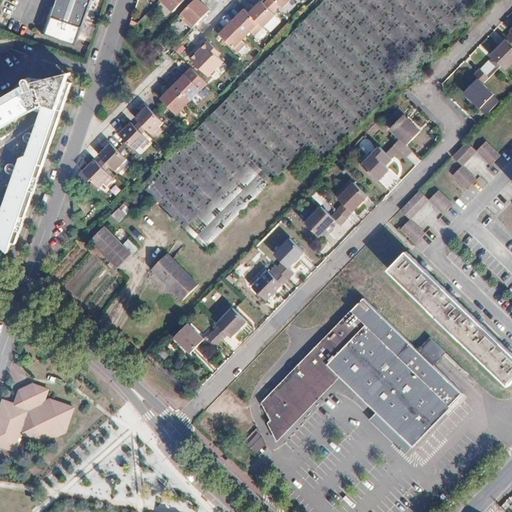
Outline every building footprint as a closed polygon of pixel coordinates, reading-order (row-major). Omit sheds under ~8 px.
[(90,0),(55,0),(53,6),(49,5),(40,33),(65,42),(65,40),(75,44),(90,0)] [(142,0),(152,9),(160,0),(142,0)] [(324,0),(142,185),(206,248),(307,146),(323,162),(483,0),(324,0)] [(160,0),(152,9),(163,21),(180,4),(176,0),(160,0)] [(274,0),(267,0),(266,1),(275,10),(280,5),(274,0)] [(251,4),(244,11),(262,29),(275,15),(273,12),(264,3),(262,1),(255,8),(251,4)] [(275,10),(266,1),(264,3),(273,12),(275,10)] [(181,38),(202,18),(198,15),(189,6),(169,26),(181,38)] [(240,20),(235,26),(250,41),(262,29),(244,11),(237,18),(240,20)] [(237,54),(250,41),(235,26),(230,30),(227,27),(219,36),(222,39),(237,54)] [(198,51),(190,59),(207,77),(209,76),(211,76),(214,73),(215,70),(222,62),(213,53),(216,50),(205,39),(196,48),(198,51)] [(498,62),(501,65),(506,69),(511,62),(511,43),(508,40),(492,55),(498,62)] [(486,74),(490,77),(501,65),(498,62),(486,74)] [(480,68),(474,74),(478,78),(484,83),(490,77),(486,74),(480,68)] [(175,77),(169,83),(188,102),(201,89),(185,74),(178,81),(175,77)] [(0,128),(39,106),(44,104),(25,160),(21,159),(0,216),(0,246),(6,251),(9,242),(15,243),(70,82),(55,76),(33,82),(32,79),(31,78),(29,77),(26,78),(25,79),(25,81),(26,84),(0,99),(0,128)] [(494,94),(484,83),(478,78),(464,93),(487,115),(499,101),(493,95),(494,94)] [(188,102),(169,83),(164,88),(168,92),(161,99),(176,114),(188,102)] [(161,122),(142,103),(137,109),(140,112),(134,118),(153,137),(160,129),(157,127),(161,122)] [(396,123),(405,115),(399,109),(390,118),(396,123)] [(405,115),(396,123),(391,129),(401,139),(407,145),(421,131),(405,115)] [(123,129),(120,125),(115,130),(135,149),(138,146),(141,149),(148,141),(129,123),(123,129)] [(492,135),(482,145),(496,159),(506,149),(492,135)] [(454,155),(463,165),(482,145),(473,136),(454,155)] [(387,153),(380,146),(363,164),(379,180),(390,168),(386,165),(392,159),(392,158),(400,150),(407,156),(413,150),(407,145),(401,139),(387,153)] [(125,159),(105,140),(100,146),(103,149),(97,155),(116,174),(123,166),(120,164),(125,159)] [(93,159),(87,165),(84,162),(78,168),(97,187),(102,183),(104,185),(112,178),(93,159)] [(478,179),(463,165),(454,174),(468,188),(478,179)] [(344,203),(353,212),(369,196),(355,182),(339,198),(344,203)] [(119,195),(121,187),(113,185),(111,193),(119,195)] [(401,210),(411,219),(430,200),(420,190),(401,210)] [(439,190),(430,200),(444,214),(453,204),(439,190)] [(344,203),(338,209),(347,218),(353,212),(344,203)] [(124,204),(120,207),(127,214),(131,211),(124,204)] [(327,229),(335,220),(336,219),(332,215),(322,206),(305,222),(322,239),(329,231),(327,229)] [(119,208),(113,215),(120,221),(126,215),(119,208)] [(336,219),(335,220),(340,225),(347,218),(338,209),(332,215),(336,219)] [(425,233),(411,219),(401,229),(415,243),(425,233)] [(105,226),(91,241),(119,267),(137,248),(136,247),(142,242),(126,224),(120,229),(129,239),(124,244),(105,226)] [(427,232),(417,243),(423,249),(433,237),(427,232)] [(279,270),(288,279),(294,272),(289,267),(305,251),(291,237),(275,254),(283,262),(277,268),(279,270)] [(511,351),(408,251),(390,269),(509,385),(511,382),(511,351)] [(168,254),(153,269),(183,299),(199,284),(168,254)] [(267,300),(288,279),(279,270),(274,276),(269,270),(253,286),(267,300)] [(446,352),(431,337),(418,349),(365,298),(352,311),(351,310),(262,402),(271,419),(269,422),(274,434),(336,371),(413,446),(464,394),(434,364),(446,352)] [(220,325),(229,334),(232,337),(247,321),(234,307),(218,323),(220,325)] [(189,323),(175,337),(191,352),(205,338),(189,323)] [(220,325),(214,331),(223,340),(229,334),(220,325)] [(223,340),(214,331),(207,337),(216,346),(223,340)] [(172,353),(166,347),(159,353),(166,359),(172,353)] [(21,432),(43,440),(67,429),(74,408),(51,400),(45,403),(44,403),(48,390),(32,384),(31,388),(26,391),(23,392),(18,391),(13,405),(2,401),(0,405),(0,444),(15,450),(21,432)] [(257,454),(268,443),(254,430),(244,441),(257,454)]
